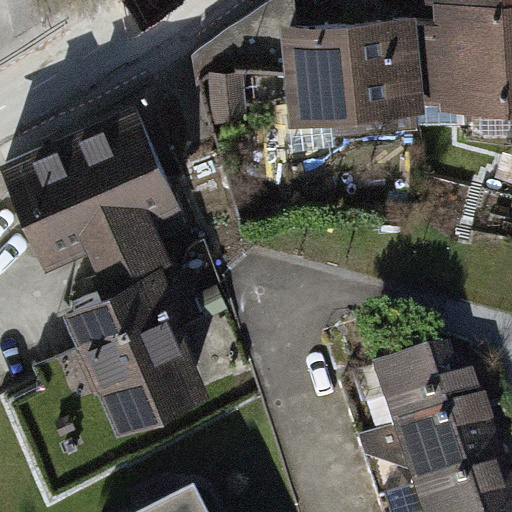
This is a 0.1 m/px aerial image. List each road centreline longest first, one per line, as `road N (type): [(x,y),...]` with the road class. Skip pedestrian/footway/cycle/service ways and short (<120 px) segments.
road 1 (unknown): [(294,319),(311,310),(366,315),(444,333),(511,368)]
road 2 (secondary): [(174,0),(0,110)]
road 3 (unknown): [(294,319),(287,363),(343,511)]
